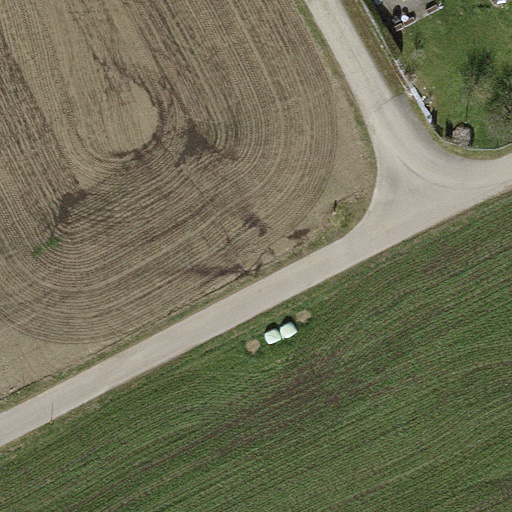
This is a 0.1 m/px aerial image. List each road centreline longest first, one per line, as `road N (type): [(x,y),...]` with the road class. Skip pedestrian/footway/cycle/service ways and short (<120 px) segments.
road 1 (track): [(0,435),(511,174)]
road 2 (track): [(325,0),(422,218)]
